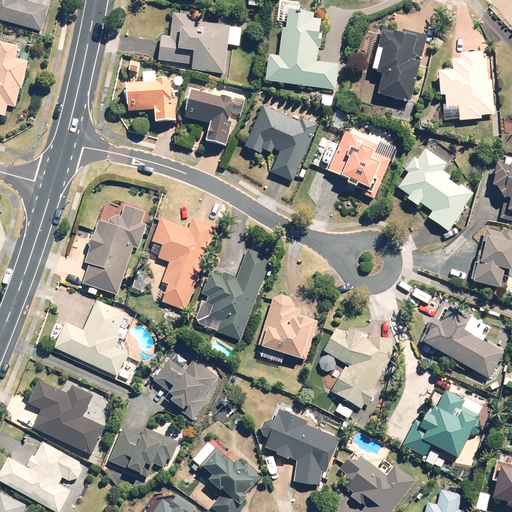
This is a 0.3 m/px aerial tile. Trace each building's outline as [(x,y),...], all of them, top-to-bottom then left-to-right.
[(0,0),(0,21),(41,33),(48,9),(21,2),(21,0),(0,0)] [(267,57),(265,83),(335,89),(337,65),(316,63),(317,50),(320,51),(321,42),(318,41),(320,21),(312,20),(312,14),(287,12),(285,30),(281,30),(279,54),(273,54),(273,57),(267,57)] [(169,39),(159,38),(157,62),(190,65),(189,73),(222,76),(225,46),(238,47),(240,27),(190,22),(191,16),(171,15),(169,39)] [(425,38),(381,29),(372,75),(379,77),(375,99),(410,105),(417,65),(414,64),(415,57),(411,56),(413,47),(423,49),(425,38)] [(0,116),(3,118),(5,107),(15,109),(24,63),(14,61),(16,47),(0,44),(0,116)] [(444,98),(447,98),(448,125),(465,125),(465,127),(485,126),(485,121),(497,121),(496,87),(487,87),(486,61),(464,62),(464,67),(456,67),(456,78),(443,78),(444,98)] [(155,85),(125,87),(126,114),(152,113),(153,125),(176,124),(175,102),(170,102),(170,85),(166,85),(165,82),(155,82),(155,85)] [(231,104),(187,95),(182,120),(209,126),(205,144),(225,148),(230,123),(227,123),(231,104)] [(298,125),(263,108),(244,148),(259,155),(261,152),(270,156),(273,151),(278,154),(269,173),(291,184),(318,128),(300,120),(298,125)] [(351,137),(344,133),(326,172),(340,178),(339,181),(346,184),(344,187),(353,190),(355,187),(362,191),(360,196),(372,201),(395,150),(379,142),(377,147),(365,143),(368,137),(354,131),(351,137)] [(448,234),(473,193),(460,185),(458,189),(448,183),(450,178),(441,173),(446,165),(423,151),(417,161),(410,157),(400,172),(404,175),(395,190),(408,198),(405,202),(416,209),(418,206),(432,214),(428,222),(448,234)] [(511,164),(509,164),(508,168),(495,166),(491,188),(498,189),(496,199),(504,200),(501,222),(511,223),(511,164)] [(116,296),(132,249),(137,251),(145,227),(139,225),(143,215),(124,208),(120,218),(116,217),(107,221),(106,226),(96,223),(81,265),(88,267),(82,284),(116,296)] [(186,313),(215,228),(191,220),(187,229),(159,219),(149,245),(159,249),(155,259),(168,264),(160,286),(167,288),(161,304),(186,313)] [(500,235),(485,231),(471,285),(498,291),(503,273),(510,275),(511,265),(511,232),(502,230),(500,235)] [(241,343),(270,260),(246,252),(236,280),(206,270),(197,294),(202,296),(192,326),(241,343)] [(257,349),(261,351),(259,359),(280,365),(282,359),(303,365),(315,323),(297,318),(299,311),(294,309),(288,299),(279,297),(271,302),(257,349)] [(64,324),(53,350),(126,382),(130,373),(122,369),(128,354),(115,348),(120,338),(116,336),(119,329),(124,331),(128,321),(123,318),(124,314),(96,302),(83,332),(64,324)] [(431,321),(419,343),(488,381),(503,355),(482,343),(488,330),(468,319),(466,322),(447,312),(439,325),(431,321)] [(373,390),(391,359),(391,341),(360,340),(361,336),(347,332),(346,336),(336,331),(323,353),(346,367),(330,393),(360,411),(363,405),(367,408),(376,392),(373,390)] [(168,361),(152,383),(168,394),(163,401),(182,415),(192,401),(199,406),(219,379),(193,360),(184,373),(168,361)] [(40,410),(31,430),(90,457),(103,428),(82,419),(92,397),(71,387),(66,397),(36,383),(27,404),(40,410)] [(420,424),(415,422),(401,448),(442,469),(445,463),(436,459),(439,454),(454,462),(482,409),(461,398),(459,401),(444,393),(435,411),(432,409),(427,418),(424,417),(420,424)] [(352,412),(338,406),(334,413),(348,420),(352,412)] [(307,424),(277,413),(274,423),(263,420),(258,437),(266,439),(264,448),(275,451),(273,458),(284,462),(285,459),(295,462),(293,485),(320,488),(321,473),(325,475),(339,440),(306,427),(307,424)] [(119,427),(105,462),(140,476),(143,468),(148,470),(154,456),(169,462),(177,442),(143,428),(140,436),(119,427)] [(57,486),(61,479),(67,483),(76,481),(80,474),(77,462),(41,443),(27,470),(7,459),(0,472),(0,484),(51,511),(59,511),(70,493),(57,486)] [(220,495),(209,508),(214,511),(239,511),(251,499),(247,495),(262,478),(244,463),(239,468),(211,443),(192,465),(208,479),(205,483),(220,495)] [(391,511),(414,483),(393,467),(386,477),(360,457),(354,465),(347,460),(338,471),(344,476),(340,480),(345,484),(342,488),(352,495),(349,500),(357,506),(358,504),(364,508),(360,511),(391,511)] [(511,471),(496,468),(489,500),(505,503),(504,509),(511,510),(511,471)] [(459,511),(460,511),(457,511),(460,496),(439,492),(436,505),(426,503),(423,511),(459,511)] [(0,511),(21,511),(24,506),(0,494),(0,511)] [(193,511),(195,509),(175,496),(168,505),(162,501),(154,511),(193,511)]
